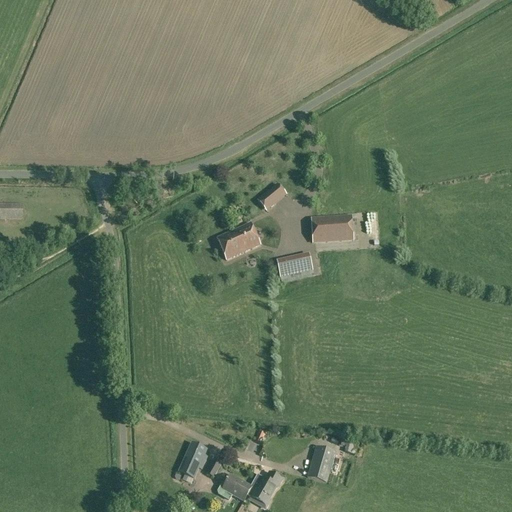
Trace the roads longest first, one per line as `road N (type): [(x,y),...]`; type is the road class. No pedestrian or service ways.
road 1 (unclassified): [(493,0),(217,158),(154,174),(98,175)]
road 2 (unclassified): [(125,511),(112,242),(98,175)]
road 3 (track): [(110,233),(0,295)]
